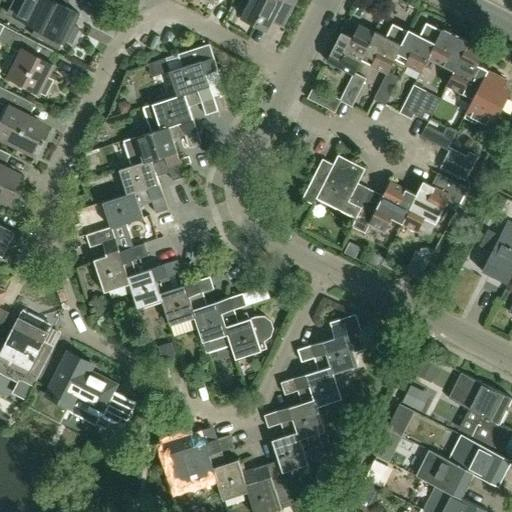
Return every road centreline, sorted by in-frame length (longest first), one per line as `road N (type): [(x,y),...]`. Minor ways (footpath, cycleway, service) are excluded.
road 1 (residential): [(156,20),(127,30),(58,163),(49,243),(79,334),(133,362),(140,378),(225,422),(253,412),(330,268)]
road 2 (residential): [(511,359),(330,268)]
road 3 (residential): [(290,73),(176,14),(156,20)]
